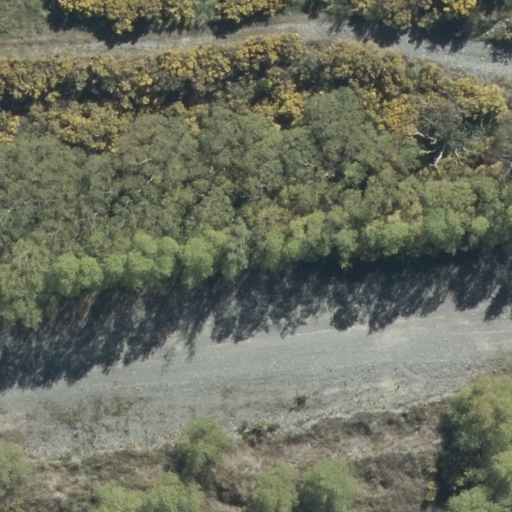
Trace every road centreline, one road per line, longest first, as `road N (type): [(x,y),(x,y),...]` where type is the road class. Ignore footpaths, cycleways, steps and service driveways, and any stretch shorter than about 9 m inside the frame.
road 1 (track): [(0,392),(511,329)]
road 2 (track): [(511,51),(313,28),(0,59)]
